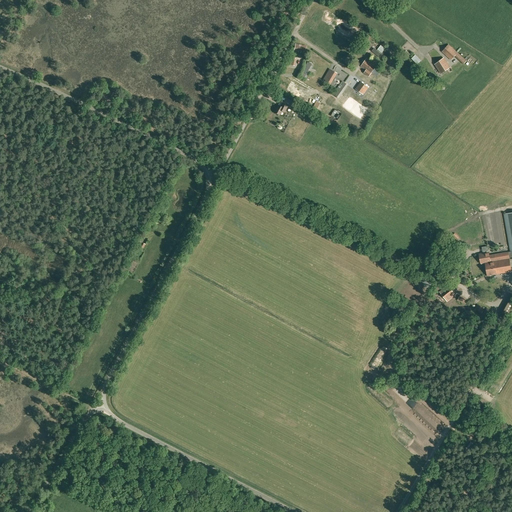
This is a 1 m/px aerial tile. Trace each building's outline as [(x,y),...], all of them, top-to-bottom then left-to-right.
[(301,51),(301,52),(305,53),(306,46),(296,43),(294,51),(298,51),(298,50),(301,51)] [(467,61),(463,58),(462,57),(458,53),(448,44),(441,52),(451,60),(455,56),(464,64),(467,61)] [(415,55),(412,59),(418,65),(421,61),(415,55)] [(297,67),(301,60),(296,58),(292,65),(297,67)] [(371,74),(376,65),(367,58),(361,67),(367,71),(368,71),(371,73),(370,73),(371,74)] [(441,74),(450,67),(444,58),(435,64),(441,74)] [(312,73),(314,70),(311,69),(313,65),(307,62),(300,76),(305,79),(309,72),(312,73)] [(330,85),(335,76),(326,71),(321,79),(330,85)] [(338,99),(348,85),(342,81),(332,94),(338,99)] [(363,95),(369,87),(361,82),(355,89),(363,95)] [(297,109),(299,105),(289,99),(286,103),(297,109)] [(284,112),(287,106),(282,104),(280,106),(278,105),(274,112),(279,115),(281,111),(284,112)] [(489,252),(479,254),(480,263),(485,262),(485,266),(487,275),(487,276),(511,272),(509,258),(511,257),(511,212),(504,214),(511,252),(489,255),(489,252)] [(136,247),(142,250),(145,244),(141,242),(139,241),(136,247)] [(448,302),(456,296),(448,285),(439,292),(448,302)] [(465,305),(468,299),(460,295),(456,301),(465,305)] [(511,312),(511,295),(502,314),(504,315),(502,319),(507,321),(511,312)] [(482,313),(485,308),(477,304),(474,309),(482,313)]
